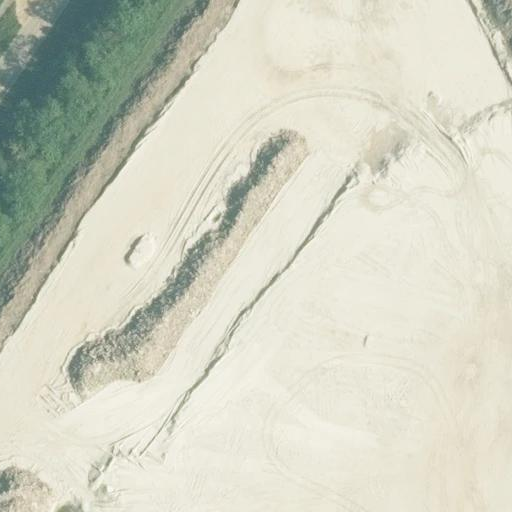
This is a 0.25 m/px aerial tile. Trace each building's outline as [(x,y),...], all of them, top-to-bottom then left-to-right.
[(449,4),(410,26),(423,49),(413,55),(420,68),(442,55),(436,44),(463,28),(449,4)] [(451,68),(429,81),(436,93),(447,87),(460,109),(498,87),(484,64),(458,79),(451,68)] [(332,99),(324,111),(345,125),(352,114),(376,131),(391,108),(357,85),(342,106),(332,99)] [(317,118),(304,138),(320,148),(312,160),(350,185),(363,167),(339,151),(347,139),(317,118)] [(490,178),(478,183),(484,196),(508,186),(502,174),(511,169),(511,139),(507,142),(492,148),(479,154),(490,178)] [(289,160),(276,180),(306,200),(314,188),(338,204),(350,185),(312,160),(305,171),(289,160)] [(273,183),(260,203),(276,214),(268,225),(306,251),(319,232),(295,216),(303,204),(273,183)] [(511,206),(493,215),(499,228),(508,224),(511,232),(511,206)] [(392,221),(379,241),(413,264),(426,245),(392,221)] [(245,225),(231,245),(262,265),(270,253),(294,269),(306,251),(268,225),(260,236),(245,225)] [(379,241),(365,261),(400,284),(413,264),(379,241)] [(218,283),(210,295),(230,309),(237,298),(262,314),(277,292),(242,269),(228,290),(218,283)] [(194,300),(181,319),(197,330),(190,341),(228,367),(240,348),(217,332),(225,320),(194,300)] [(166,342),(153,361),(183,382),(191,370),(215,386),(228,367),(190,341),(182,352),(166,342)] [(430,370),(401,390),(413,409),(442,389),(430,370)] [(156,396),(144,414),(178,438),(192,418),(167,402),(175,391),(154,377),(146,389),(156,396)] [(442,389),(413,409),(425,427),(455,408),(442,389)] [(455,408),(425,427),(437,445),(467,426),(455,408)] [(121,426),(114,438),(134,452),(141,441),(165,457),(178,438),(144,414),(131,433),(121,426)] [(467,426),(437,445),(449,464),(479,444),(467,426)] [(318,437),(285,459),(297,478),(289,483),(295,492),(303,487),(300,482),(334,460),(318,437)] [(479,444),(449,464),(462,482),(491,463),(479,444)] [(121,460),(110,452),(106,458),(117,465),(121,460)] [(334,460),(300,482),(303,487),(312,501),(304,506),(307,511),(313,511),(318,509),(315,505),(349,483),(334,460)] [(491,463),(462,482),(474,500),(503,481),(491,463)] [(511,494),(503,481),(474,500),(481,511),(495,511),(511,501),(511,494)] [(349,483),(315,505),(318,509),(319,511),(353,511),(364,506),(349,483)] [(511,511),(511,501),(495,511),(511,511)] [(265,511),(255,502),(246,511),(265,511)]
